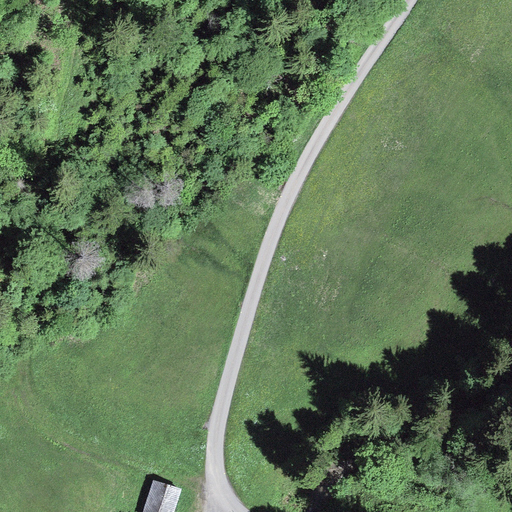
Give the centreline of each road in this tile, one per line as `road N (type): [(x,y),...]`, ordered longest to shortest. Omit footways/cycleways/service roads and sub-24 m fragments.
road 1 (track): [(219,487),(58,430),(27,387),(84,0)]
road 2 (unclassified): [(411,0),(288,195),(261,266),(219,437),(219,487),(235,511)]
